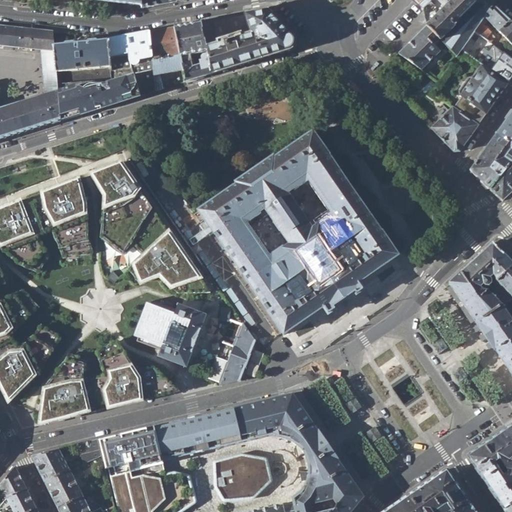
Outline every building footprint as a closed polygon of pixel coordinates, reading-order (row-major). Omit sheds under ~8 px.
[(140,9),(176,3),(175,0),(139,0),(140,6),(140,9)] [(438,38),(455,55),(459,51),(472,33),(478,25),(482,19),(491,7),(477,4),(474,3),(463,0),(452,0),(427,26),(438,38)] [(497,8),(505,0),(498,0),(493,7),(497,8)] [(511,0),(505,0),(497,8),(511,20),(511,0)] [(511,20),(497,8),(493,7),(491,7),(482,19),(485,21),(511,45),(511,20)] [(267,11),(201,23),(207,51),(208,54),(212,74),(288,49),(292,36),(267,11)] [(201,23),(175,28),(179,55),(182,70),(185,82),(212,74),(208,54),(202,55),(201,59),(202,65),(193,66),(191,55),(207,51),(201,23)] [(0,44),(40,49),(54,50),(53,45),(53,31),(0,25),(0,44)] [(480,26),(478,25),(472,33),(484,41),(489,34),(480,26)] [(433,45),(438,38),(427,26),(399,54),(423,71),(441,55),(433,45)] [(175,28),(149,33),(152,61),(179,55),(175,28)] [(109,40),(109,41),(110,65),(110,69),(131,66),(140,96),(143,96),(137,73),(152,69),(152,61),(149,33),(109,40)] [(486,43),(484,41),(472,33),(459,51),(472,60),(486,43)] [(486,43),(488,44),(493,38),(489,34),(484,41),(486,43)] [(109,41),(53,45),(54,50),(55,71),(110,65),(109,41)] [(40,49),(43,95),(56,90),(56,83),(55,71),(54,50),(40,49)] [(160,75),(182,70),(179,55),(152,61),(152,69),(155,91),(162,88),(160,75)] [(485,58),(479,65),(508,84),(511,79),(511,72),(490,58),(488,59),(485,58)] [(486,116),(508,84),(479,65),(470,78),(467,79),(458,92),(458,96),(460,97),(486,116)] [(110,78),(56,83),(56,90),(58,122),(109,106),(140,96),(131,66),(110,69),(110,78)] [(292,76),(296,87),(308,83),(302,66),(290,70),(292,74),(292,76)] [(143,96),(155,91),(152,69),(137,73),(143,96)] [(0,139),(9,137),(47,125),(58,122),(56,90),(43,95),(0,107),(0,139)] [(453,108),(479,126),(486,116),(460,97),(453,108)] [(461,152),(479,126),(453,108),(452,107),(431,129),(454,152),(461,152)] [(511,112),(471,171),(491,190),(511,164),(511,112)] [(340,301),(344,298),(348,296),(351,294),(353,292),(356,297),(359,296),(366,291),(360,282),(364,280),(371,275),(400,256),(365,204),(314,129),(313,127),(311,128),(271,155),(270,153),(251,166),(234,178),(235,180),(195,206),(223,248),(281,334),(282,335),(318,311),(323,308),(328,316),(336,311),(338,310),(335,304),(338,303),(340,301)] [(122,159),(89,172),(102,194),(102,214),(103,214),(124,205),(142,193),(140,192),(142,187),(122,159)] [(502,202),(511,193),(511,164),(491,190),(502,202)] [(80,174),(40,190),(43,210),(53,227),(55,232),(53,233),(58,245),(58,247),(63,259),(74,255),(86,255),(94,253),(88,237),(89,228),(88,221),(90,220),(88,214),(88,204),(80,174)] [(167,231),(142,193),(124,205),(103,214),(102,214),(100,237),(112,245),(122,254),(134,244),(143,252),(167,231)] [(0,205),(0,248),(2,250),(3,253),(6,252),(16,263),(29,268),(39,273),(50,255),(46,250),(46,248),(43,245),(43,242),(39,238),(39,235),(36,234),(24,205),(21,198),(0,205)] [(41,198),(24,205),(36,234),(39,235),(39,238),(52,232),(53,233),(55,232),(53,227),(43,210),(41,198)] [(210,292),(168,230),(167,231),(143,252),(131,263),(139,285),(158,277),(169,289),(173,288),(175,292),(207,292),(210,292)] [(448,283),(474,322),(508,302),(510,301),(505,294),(496,300),(481,284),(484,282),(485,284),(487,284),(491,281),(491,279),(489,276),(493,274),(496,280),(511,297),(511,263),(493,244),(448,283)] [(0,338),(11,335),(12,333),(19,326),(32,314),(41,305),(25,286),(15,294),(13,293),(1,301),(0,301),(0,338)] [(511,376),(511,308),(508,302),(474,322),(494,351),(511,376)] [(164,347),(160,359),(179,366),(182,368),(186,369),(207,314),(200,311),(180,303),(175,315),(190,320),(178,352),(164,347)] [(178,352),(190,320),(175,315),(147,304),(134,335),(164,347),(178,352)] [(256,343),(238,318),(231,337),(229,338),(228,338),(228,339),(227,340),(227,341),(227,342),(228,343),(228,344),(229,345),(234,347),(229,360),(224,358),(213,388),(241,381),(247,366),(249,359),(256,343)] [(0,388),(9,405),(21,393),(38,376),(42,373),(41,371),(47,361),(55,350),(53,348),(61,337),(41,325),(26,343),(17,346),(16,350),(8,350),(0,357),(0,388)] [(0,338),(0,357),(8,350),(16,350),(17,346),(11,335),(0,338)] [(433,344),(439,353),(448,347),(442,338),(433,344)] [(143,399),(179,391),(174,386),(154,366),(137,370),(133,363),(130,363),(118,342),(113,342),(111,342),(95,351),(102,371),(105,370),(107,374),(108,379),(102,389),(107,408),(143,399)] [(38,425),(91,412),(85,393),(84,380),(85,378),(87,368),(87,360),(68,352),(53,377),(51,377),(45,386),(42,387),(39,422),(38,425)] [(451,372),(457,381),(466,375),(460,366),(451,372)] [(85,393),(91,412),(107,408),(102,389),(108,379),(107,374),(85,378),(84,380),(85,393)] [(198,417),(165,425),(173,460),(207,452),(277,435),(278,439),(279,441),(281,442),(284,442),(288,443),(290,444),(292,445),(295,447),(297,449),(299,451),(301,454),(303,456),(304,457),(304,459),(305,460),(305,461),(306,462),(306,464),(307,466),(307,468),(307,470),(307,473),(307,476),(306,479),(305,481),(304,484),(302,486),(301,489),(299,491),(297,493),(294,495),(292,496),(292,499),(294,504),(284,507),(283,505),(254,511),(318,511),(316,504),(336,499),(339,504),(335,509),(338,511),(350,511),(363,497),(349,476),(339,460),(329,444),(320,431),(319,432),(295,395),(198,417)] [(347,402),(353,411),(362,405),(356,396),(347,402)] [(511,424),(466,456),(504,511),(511,504),(511,424)] [(173,460),(165,425),(98,441),(101,455),(106,476),(162,463),(173,460)] [(366,431),(372,440),(381,434),(375,425),(366,431)] [(101,455),(98,441),(87,444),(92,459),(101,455)] [(84,464),(92,459),(87,444),(77,446),(84,464)] [(69,470),(59,450),(31,457),(44,483),(69,470)] [(216,488),(216,489),(224,503),(225,504),(253,501),(254,501),(255,501),(271,485),(272,484),(271,483),(268,470),(266,461),(266,460),(265,460),(250,457),(244,455),(243,455),(242,455),(214,463),(214,464),(215,481),(215,487),(216,488)] [(182,467),(183,468),(184,470),(186,471),(187,472),(188,472),(189,472),(191,471),(194,470),(195,469),(196,463),(196,462),(195,461),(194,461),(193,461),(191,461),(189,462),(187,462),(186,463),(185,463),(184,464),(183,465),(183,466),(182,467)] [(182,511),(196,501),(197,501),(197,500),(195,481),(195,480),(175,475),(174,475),(173,475),(166,477),(162,463),(106,476),(114,511),(182,511)] [(0,484),(0,487),(6,499),(26,490),(16,469),(14,468),(0,484)] [(82,497),(69,470),(44,483),(57,509),(82,497)] [(446,470),(409,496),(419,511),(434,511),(441,508),(444,511),(450,511),(467,501),(446,470)] [(0,511),(30,511),(36,509),(26,490),(6,499),(0,506),(0,511)] [(385,511),(419,511),(409,496),(385,511)] [(90,511),(82,497),(57,509),(58,511),(90,511)] [(474,511),(467,501),(450,511),(474,511)]
